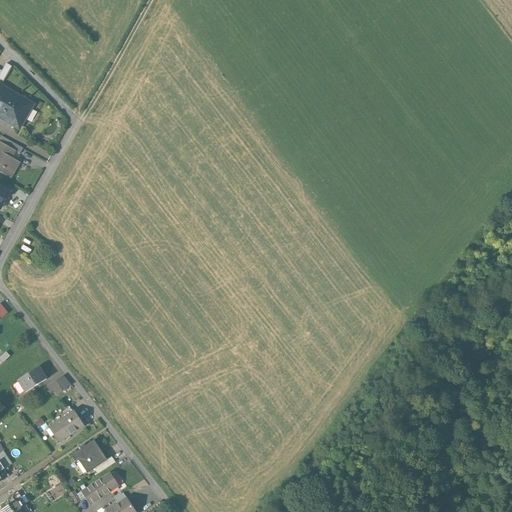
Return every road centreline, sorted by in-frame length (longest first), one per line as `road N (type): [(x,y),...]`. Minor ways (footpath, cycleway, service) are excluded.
road 1 (residential): [(0,263),(77,122)]
road 2 (track): [(77,122),(149,0)]
